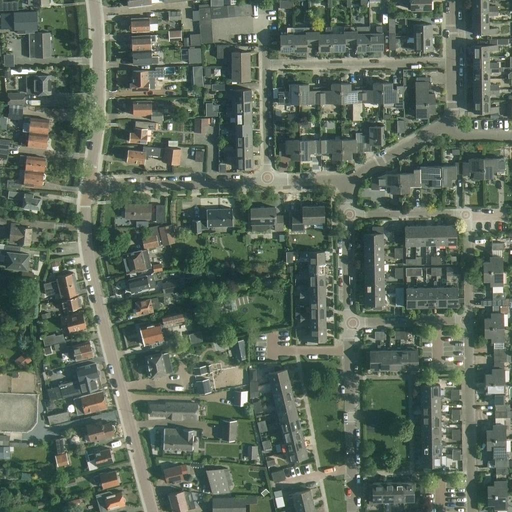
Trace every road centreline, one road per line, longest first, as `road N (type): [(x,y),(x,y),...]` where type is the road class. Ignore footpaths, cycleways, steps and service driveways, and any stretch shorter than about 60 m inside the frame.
road 1 (unclassified): [(154,511),(88,256),(88,186)]
road 2 (residential): [(473,511),(469,319)]
road 3 (residential): [(351,511),(348,322)]
road 4 (residential): [(265,65),(452,62)]
road 5 (unclassified): [(88,186),(99,42),(92,0)]
road 6 (unclassified): [(88,186),(264,178)]
road 7 (residential): [(348,322),(469,319)]
road 8 (residential): [(467,214),(346,216)]
